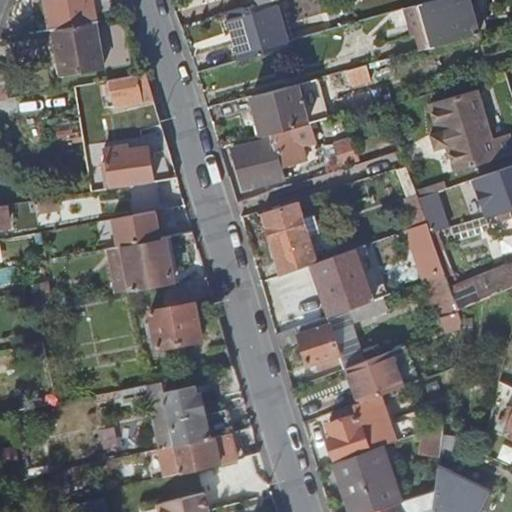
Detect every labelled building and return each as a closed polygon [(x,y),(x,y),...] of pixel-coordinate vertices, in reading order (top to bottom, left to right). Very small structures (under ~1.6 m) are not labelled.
[(57,29),(98,22),(94,0),(46,0),(49,15),(38,17),(40,32),(57,29)] [(481,23),(474,0),(444,0),(427,5),(434,32),(425,34),(429,51),(484,35),(483,31),(491,29),(489,21),(481,23)] [(291,44),(293,43),(280,1),(262,6),(233,14),(247,61),(292,48),(291,44)] [(98,22),(57,29),(65,76),(107,68),(99,22),(98,22)] [(374,66),(354,71),(356,82),(377,76),(374,66)] [(118,102),(155,95),(149,75),(115,81),(118,102)] [(335,119),(324,79),(255,98),(266,138),(271,136),(297,130),(335,119)] [(0,98),(4,101),(13,100),(11,88),(0,88),(0,98)] [(479,92),(434,106),(443,137),(452,135),(468,180),(493,172),(480,132),(491,129),(479,92)] [(297,130),(271,136),(273,142),(237,151),(249,190),(293,179),(290,168),(308,162),(303,146),(279,152),(276,143),(299,137),(297,130)] [(160,179),(176,176),(170,146),(155,149),(160,179)] [(110,151),(115,188),(157,182),(153,151),(133,153),(132,148),(110,151)] [(135,217),(166,212),(162,183),(130,188),(135,217)] [(422,199),(426,211),(450,203),(446,191),(422,199)] [(427,215),(426,211),(422,199),(421,196),(412,199),(419,217),(427,215)] [(63,198),(41,202),(43,213),(65,210),(63,198)] [(317,265),(319,264),(300,204),(266,215),(286,276),(317,265)] [(8,206),(0,207),(0,225),(11,224),(8,206)] [(165,234),(195,227),(191,214),(162,219),(165,234)] [(418,247),(437,240),(435,235),(431,224),(408,232),(414,248),(418,247)] [(136,293),(176,286),(167,240),(127,247),(136,293)] [(425,264),(443,258),(437,240),(418,247),(425,264)] [(367,247),(319,264),(317,265),(335,316),(375,301),(386,298),(367,247)] [(61,260),(78,256),(76,248),(59,251),(61,260)] [(428,282),(449,275),(443,258),(425,264),(421,266),(427,283),(428,282)] [(511,270),(455,289),(462,310),(511,289),(511,270)] [(462,312),(462,310),(455,289),(449,275),(428,282),(441,319),(445,318),(462,312)] [(40,311),(50,309),(47,285),(36,286),(37,292),(40,311)] [(375,301),(380,314),(390,310),(386,298),(375,301)] [(356,368),(371,362),(356,323),(380,314),(375,301),(335,316),(280,336),(285,351),(305,344),(313,368),(320,366),(322,373),(346,366),(348,371),(356,368)] [(152,314),(155,329),(148,331),(150,340),(157,338),(160,352),(205,342),(198,305),(152,314)] [(396,352),(371,362),(356,368),(369,402),(380,398),(409,387),(396,352)] [(170,448),(214,439),(213,433),(229,429),(225,414),(209,418),(204,396),(199,397),(197,387),(168,393),(171,406),(174,419),(179,440),(169,442),(170,448)] [(141,388),(98,397),(101,409),(144,400),(141,388)] [(384,409),(380,398),(369,402),(358,406),(362,417),(334,426),(338,440),(334,441),(332,446),(336,457),(340,459),(341,464),(426,434),(421,419),(396,428),(391,429),(384,409)] [(169,421),(174,419),(171,406),(166,407),(169,421)] [(445,458),(449,437),(450,425),(429,433),(426,455),(445,458)] [(234,434),(214,439),(170,448),(166,449),(172,477),(240,461),(234,434)] [(154,452),(166,449),(163,436),(151,438),(154,452)] [(389,482),(396,480),(385,451),(379,453),(389,482)] [(355,511),(377,511),(405,503),(396,480),(389,482),(379,453),(340,466),(355,511)] [(437,511),(481,511),(491,492),(443,470),(440,492),(437,510),(437,511)] [(432,511),(437,510),(440,492),(405,503),(377,511),(432,511)] [(213,511),(209,494),(162,506),(163,510),(163,511),(213,511)]
